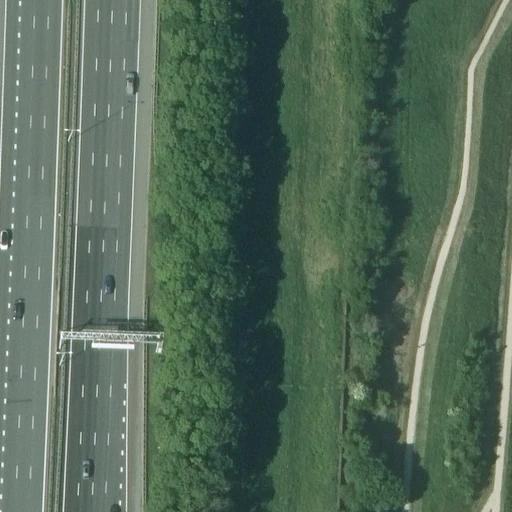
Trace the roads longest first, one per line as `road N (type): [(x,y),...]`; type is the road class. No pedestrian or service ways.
road 1 (track): [(407,511),(422,347),(468,183),(474,69),(507,0)]
road 2 (motorway): [(39,0),(20,511)]
road 3 (motorway): [(95,511),(110,0)]
